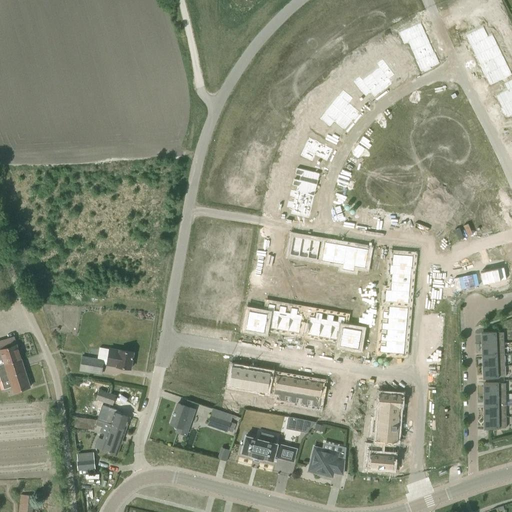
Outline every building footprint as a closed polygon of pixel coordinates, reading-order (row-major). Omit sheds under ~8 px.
[(421,23),(403,31),(408,41),(425,34),(421,23)] [(483,27),(466,36),(471,46),(488,37),(483,27)] [(425,34),(408,41),(412,51),(430,44),(425,34)] [(488,37),(471,46),(476,55),(493,47),(488,37)] [(430,44),(412,51),(416,61),(417,61),(434,53),(430,44)] [(493,47),(476,55),(480,65),(498,57),(493,47)] [(416,61),(421,72),(423,70),(424,72),(431,69),(430,67),(439,63),(434,53),(417,61),(416,61)] [(480,65),(485,76),(485,75),(502,67),(498,57),(480,65)] [(378,67),(370,74),(383,90),(392,83),(388,79),(394,74),(382,59),(376,64),(378,67)] [(502,67),(485,75),(490,85),(507,77),(502,67)] [(359,76),(353,81),(364,97),(370,92),(374,97),(383,90),(370,74),(362,80),(359,76)] [(508,90),(496,96),(502,107),(511,101),(511,80),(505,84),(508,90)] [(342,98),(335,107),(352,121),(353,119),(354,120),(359,114),(358,113),(359,111),(349,103),(353,98),(343,90),(339,95),(342,98)] [(503,108),(501,109),(504,116),(506,115),(507,117),(511,114),(511,101),(502,107),(503,108)] [(324,113),(320,119),(330,127),(334,122),(344,130),(352,121),(335,107),(328,116),(324,113)] [(303,149),(300,156),(312,162),(315,156),(327,161),(333,149),(313,140),(308,151),(303,149)] [(296,168),(294,174),(300,176),(299,180),(317,185),(320,173),(296,168)] [(293,179),(292,185),(297,187),(296,191),(314,196),(317,185),(299,180),(293,179)] [(291,190),(289,196),(294,198),(293,202),(293,203),(312,207),(314,196),(296,191),(291,190)] [(288,201),(286,207),(292,209),(290,214),(309,219),(312,207),(293,203),(293,202),(288,201)] [(292,236),(289,255),(298,257),(302,238),(292,236)] [(302,238),(298,257),(307,258),(311,239),(302,238)] [(311,239),(307,258),(317,260),(320,241),(311,239)] [(325,242),(322,261),(333,262),(336,244),(325,242)] [(336,244),(333,262),(343,264),(347,246),(336,244)] [(347,246),(343,264),(354,266),(357,247),(347,246)] [(357,247),(354,266),(365,268),(368,249),(357,247)] [(393,254),(392,266),(392,265),(411,267),(412,267),(413,256),(403,255),(403,253),(396,253),(396,254),(393,254)] [(392,266),(392,274),(411,275),(411,267),(392,265),(392,266)] [(392,274),(391,282),(410,284),(411,275),(392,274)] [(391,282),(390,290),(409,292),(410,284),(391,282)] [(390,290),(389,302),(408,303),(409,292),(390,290)] [(267,313),(264,328),(265,328),(276,330),(279,311),(274,310),(275,305),(268,304),(267,313)] [(279,311),(276,330),(287,332),(290,313),(285,312),(286,307),(280,306),(279,311)] [(383,311),(383,318),(388,318),(407,320),(408,308),(389,306),(389,311),(383,311)] [(290,313),(287,332),(299,334),(302,315),(297,314),(298,309),(291,307),(290,313)] [(249,310),(245,329),(255,331),(258,312),(249,310)] [(258,312),(255,331),(264,332),(265,328),(264,328),(267,313),(258,312)] [(310,316),(306,335),(318,337),(321,318),(322,318),(323,313),(316,312),(315,317),(310,316)] [(321,318),(318,337),(329,339),(332,320),(333,320),(334,315),(327,314),(326,319),(322,318),(321,318)] [(332,320),(329,339),(340,341),(341,341),(343,327),(345,317),(338,316),(337,321),(333,320),(332,320)] [(382,322),(382,329),(387,330),(387,329),(406,331),(407,320),(388,318),(388,323),(382,322)] [(340,341),(339,345),(349,347),(352,328),(343,327),(341,341),(340,341)] [(352,328),(349,347),(358,349),(361,330),(352,328)] [(381,334),(381,341),(386,341),(405,342),(406,331),(387,329),(387,330),(387,334),(381,334)] [(481,344),(504,343),(503,332),(497,332),(481,332),(481,344)] [(16,345),(13,337),(0,341),(0,365),(3,364),(4,365),(21,360),(21,359),(22,357),(21,354),(19,353),(16,345)] [(380,345),(380,352),(404,354),(405,342),(386,341),(386,346),(380,345)] [(504,343),(481,344),(482,353),(482,356),(483,355),(504,355),(504,343)] [(97,359),(82,357),(79,370),(101,374),(102,364),(116,366),(116,367),(130,369),(133,353),(109,349),(99,347),(97,359)] [(483,355),(482,356),(482,358),(482,367),(505,366),(504,355),(483,355)] [(0,378),(3,390),(11,387),(13,392),(30,387),(21,360),(4,365),(3,364),(0,365),(0,378)] [(505,366),(482,367),(483,376),(483,379),(484,379),(494,378),(500,378),(500,377),(505,377),(505,366)] [(233,367),(230,386),(239,387),(242,368),(233,367)] [(242,368),(239,387),(248,389),(251,370),(242,368)] [(251,370),(248,389),(257,390),(260,371),(251,370)] [(260,371),(257,390),(266,392),(269,373),(260,371)] [(277,375),(274,394),(279,395),(278,400),(285,401),(286,396),(285,396),(289,377),(277,375)] [(289,377),(285,396),(286,396),(290,397),(289,402),(296,403),(297,398),(300,379),(289,377)] [(300,379),(297,398),(301,399),(301,404),(307,405),(308,400),(311,381),(300,379)] [(311,381),(308,400),(313,401),(312,406),(319,407),(323,383),(311,381)] [(99,390),(95,399),(112,405),(116,396),(108,393),(110,386),(98,383),(96,389),(99,390)] [(485,383),(483,383),(483,386),(483,394),(506,394),(505,383),(500,383),(495,383),(485,383)] [(380,394),(379,406),(380,406),(380,405),(399,407),(399,408),(400,396),(380,394)] [(506,394),(483,394),(483,403),(483,406),(485,406),(506,406),(506,394)] [(177,403),(170,424),(178,427),(177,432),(186,435),(195,409),(192,409),(187,407),(177,403)] [(380,406),(379,414),(398,415),(399,408),(399,407),(380,405),(380,406)] [(485,406),(483,406),(483,409),(483,417),(506,417),(506,406),(485,406)] [(110,424),(126,429),(130,417),(114,412),(105,408),(103,414),(112,417),(110,424)] [(379,414),(378,422),(397,424),(398,415),(379,414)] [(211,415),(207,425),(227,431),(232,432),(235,424),(230,422),(230,421),(211,415)] [(76,417),(75,427),(94,429),(96,420),(76,417)] [(288,417),(286,429),(307,433),(315,422),(288,417)] [(506,417),(483,417),(484,426),(484,429),(485,429),(500,429),(500,428),(506,428),(506,418),(506,417)] [(117,455),(126,429),(110,424),(104,422),(100,433),(106,435),(104,441),(98,438),(95,447),(107,451),(117,455)] [(378,422),(378,431),(397,432),(397,424),(378,422)] [(323,432),(325,426),(315,424),(314,429),(323,432)] [(378,431),(377,439),(396,441),(397,432),(378,431)] [(245,436),(241,453),(252,456),(251,457),(262,460),(262,459),(273,462),(275,455),(278,456),(277,458),(293,462),(297,449),(281,445),(280,448),(277,448),(277,444),(245,436)] [(343,475),(344,465),(345,447),(323,442),(322,448),(314,446),(308,470),(317,472),(318,470),(322,471),(321,475),(332,477),(334,472),(343,475)] [(227,460),(231,449),(222,447),(218,458),(227,460)] [(367,447),(367,454),(372,454),(370,467),(392,469),(393,456),(380,454),(380,448),(367,447)] [(77,460),(78,470),(94,468),(93,458),(77,460)] [(32,511),(34,496),(20,495),(18,511),(32,511)]
